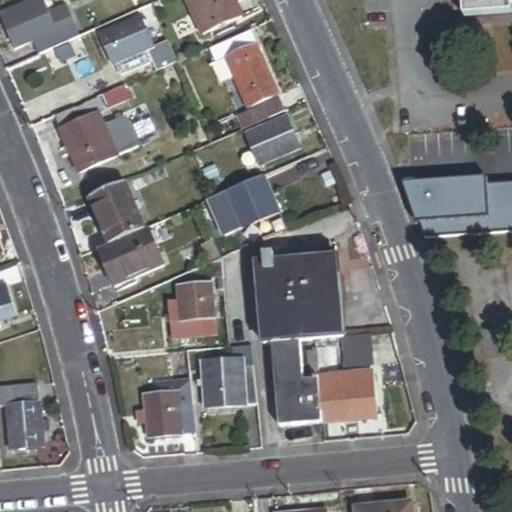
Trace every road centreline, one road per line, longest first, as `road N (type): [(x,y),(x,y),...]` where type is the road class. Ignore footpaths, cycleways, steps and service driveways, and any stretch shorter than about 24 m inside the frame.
road 1 (residential): [(453,457),(421,309),(300,0)]
road 2 (residential): [(0,127),(78,345),(107,488)]
road 3 (residential): [(453,457),(107,488)]
